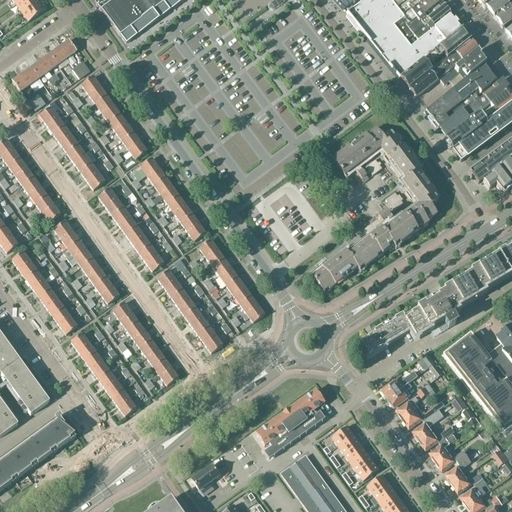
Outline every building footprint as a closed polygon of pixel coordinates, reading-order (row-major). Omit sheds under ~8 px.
[(22,15),(38,4),(35,0),(24,0),(15,6),(22,15)] [(97,7),(126,45),(155,24),(185,0),(112,0),(105,5),(103,3),(97,7)] [(273,11),(282,3),(279,0),(276,0),(269,6),(273,11)] [(333,0),(344,11),(359,0),(333,0)] [(436,50),(459,32),(461,30),(452,19),(450,17),(431,31),(429,33),(408,49),(401,40),(403,38),(394,27),(404,19),(397,9),(390,0),(365,0),(362,3),(347,14),(371,44),(372,45),(371,45),(399,80),(422,61),(427,57),(436,50)] [(424,27),(421,23),(420,22),(443,3),(440,0),(426,0),(404,18),(405,19),(404,19),(394,27),(403,38),(401,40),(408,49),(429,33),(424,27)] [(404,19),(405,19),(404,18),(426,0),(409,0),(397,9),(404,19)] [(492,0),(484,7),(494,19),(509,8),(503,0),(492,0)] [(38,4),(22,15),(28,24),(44,13),(38,4)] [(511,5),(494,20),(502,30),(511,22),(511,23),(511,22),(511,5)] [(433,13),(421,23),(424,27),(429,33),(431,31),(450,17),(445,9),(444,9),(442,6),(439,8),(433,13)] [(407,90),(441,63),(447,58),(447,59),(469,41),(468,40),(469,38),(467,35),(465,35),(464,34),(462,35),(459,32),(436,50),(427,57),(422,61),(399,80),(407,90)] [(441,63),(449,73),(478,50),(471,41),(448,60),(447,59),(447,58),(441,63)] [(66,61),(76,54),(68,43),(58,49),(66,61)] [(57,67),(66,61),(58,49),(49,56),(57,67)] [(480,57),(477,52),(440,83),(444,87),(448,83),(449,84),(459,76),(463,82),(483,66),(486,64),(485,63),(486,60),(484,58),(480,57)] [(48,74),(56,68),(57,67),(49,56),(40,63),(48,74)] [(31,70),(38,81),(44,76),(52,87),(55,84),(51,79),(48,74),(40,63),(31,70)] [(407,90),(416,100),(449,73),(441,63),(407,90)] [(82,65),(72,72),(75,76),(85,69),(82,65)] [(483,66),(463,82),(453,91),(462,103),(477,90),(481,94),(495,83),(496,82),(483,66)] [(79,81),(89,74),(85,69),(75,76),(79,81)] [(31,70),(21,76),(29,87),(38,81),(31,70)] [(21,76),(12,83),(20,94),(29,87),(21,76)] [(92,79),(81,87),(88,97),(99,89),(92,79)] [(438,129),(446,139),(476,116),(477,116),(478,115),(490,106),(509,91),(502,81),(482,96),(483,96),(478,100),(477,98),(448,121),(438,129)] [(88,97),(94,106),(106,98),(99,89),(88,97)] [(453,91),(425,113),(438,129),(448,121),(444,117),(462,103),(453,91)] [(511,95),(509,91),(490,106),(497,116),(511,104),(511,95)] [(37,97),(28,103),(32,108),(41,102),(37,97)] [(94,106),(101,116),(113,107),(106,98),(94,106)] [(41,102),(32,108),(35,113),(44,106),(41,102)] [(113,107),(101,116),(108,125),(119,117),(113,107)] [(511,107),(487,126),(452,153),(460,164),(474,153),(488,143),(493,139),(499,135),(511,124),(511,107)] [(55,115),(51,110),(39,118),(46,128),(58,119),(62,116),(59,112),(55,115)] [(476,116),(446,139),(443,142),(452,153),(487,126),(478,115),(477,116),(476,116)] [(108,125),(115,134),(126,126),(119,117),(108,125)] [(64,128),(58,119),(46,128),(52,137),(64,128)] [(126,126),(115,134),(121,144),(133,135),(126,126)] [(71,138),(64,128),(52,137),(59,146),(71,138)] [(418,172),(422,170),(396,136),(394,137),(390,132),(382,137),(376,129),(366,136),(365,135),(331,160),(345,181),(350,177),(347,174),(362,163),(364,166),(372,161),(369,157),(380,149),(385,157),(382,159),(387,166),(390,163),(396,171),(393,174),(407,193),(404,195),(410,202),(413,200),(418,207),(408,214),(406,211),(399,217),(401,220),(389,228),(390,229),(388,230),(387,227),(376,235),(370,227),(363,232),(366,237),(363,240),(365,244),(350,254),(348,251),(337,259),(335,257),(328,262),(329,265),(314,276),(312,273),(309,275),(324,295),(357,270),(359,273),(388,252),(389,254),(428,225),(427,223),(436,216),(430,208),(438,202),(433,196),(435,195),(418,172)] [(121,144),(128,153),(139,145),(133,135),(121,144)] [(59,146),(66,156),(78,147),(71,138),(59,146)] [(0,160),(1,160),(13,152),(6,142),(0,146),(0,160)] [(84,156),(92,151),(97,147),(94,143),(89,147),(82,152),(78,147),(66,156),(73,165),(84,156)] [(126,162),(132,158),(135,163),(146,154),(139,145),(128,153),(129,154),(124,158),(126,162)] [(511,152),(506,145),(499,150),(509,162),(511,159),(511,152)] [(499,150),(493,155),(502,167),(509,162),(499,150)] [(8,169),(19,161),(13,152),(1,160),(8,169)] [(493,155),(486,160),(495,172),(502,167),(493,155)] [(73,165),(77,171),(79,174),(91,166),(84,156),(73,165)] [(487,180),(481,184),(487,192),(495,187),(501,193),(511,184),(511,159),(509,162),(502,167),(495,172),(489,177),(489,178),(487,179),(487,180)] [(486,160),(479,165),(489,177),(495,172),(486,160)] [(8,169),(15,178),(26,170),(19,161),(8,169)] [(140,169),(147,179),(158,170),(151,161),(140,169)] [(374,162),(364,169),(366,172),(365,173),(367,176),(369,175),(371,178),(381,171),(379,168),(380,167),(378,164),(376,165),(374,162)] [(479,165),(469,173),(470,175),(478,186),(481,183),(489,177),(479,165)] [(98,175),(91,166),(79,174),(86,183),(98,175)] [(33,180),(26,170),(15,178),(22,188),(33,180)] [(147,179),(150,183),(153,188),(165,180),(158,170),(147,179)] [(86,183),(93,193),(105,185),(101,180),(104,177),(101,173),(98,175),(86,183)] [(363,185),(368,181),(361,173),(357,176),(363,185)] [(22,188),(27,195),(28,197),(40,189),(33,180),(22,188)] [(171,189),(165,180),(153,188),(160,197),(171,189)] [(28,197),(35,206),(46,198),(40,189),(28,197)] [(165,203),(167,206),(178,198),(171,189),(160,197),(152,203),(155,207),(163,201),(165,203)] [(98,200),(105,209),(116,201),(122,196),(118,191),(113,196),(109,191),(98,200)] [(396,198),(394,195),(384,202),(387,205),(385,207),(389,212),(391,211),(393,213),(403,206),(401,203),(403,202),(398,196),(396,198)] [(35,206),(40,212),(42,216),(53,207),(46,198),(35,206)] [(178,198),(167,206),(171,212),(167,216),(169,219),(174,216),(185,208),(178,198)] [(123,210),(116,201),(105,209),(111,218),(123,210)] [(39,224),(45,220),(49,225),(60,217),(53,207),(42,216),(36,220),(39,224)] [(192,217),(185,208),(174,216),(180,225),(192,217)] [(130,219),(123,210),(111,218),(118,228),(130,219)] [(379,214),(374,218),(381,227),(385,223),(387,225),(391,222),(385,215),(382,217),(379,214)] [(198,226),(192,217),(180,225),(187,234),(198,226)] [(137,229),(130,219),(118,228),(125,237),(137,229)] [(53,232),(60,241),(72,233),(65,224),(53,232)] [(205,236),(198,226),(187,234),(194,244),(205,236)] [(4,229),(0,231),(0,245),(11,238),(4,229)] [(143,238),(137,229),(125,237),(132,246),(143,238)] [(67,251),(78,243),(72,233),(60,241),(67,251)] [(0,245),(0,246),(7,256),(18,248),(11,238),(0,245)] [(150,247),(143,238),(132,246),(138,256),(150,247)] [(210,242),(198,251),(205,260),(217,252),(210,242)] [(66,260),(69,264),(74,260),(85,252),(78,243),(67,251),(71,256),(66,260)] [(48,253),(50,255),(55,251),(52,247),(46,251),(48,253)] [(157,257),(150,247),(138,256),(145,265),(157,257)] [(470,274),(471,276),(443,292),(444,294),(416,310),(418,312),(404,320),(402,316),(373,333),(374,334),(371,336),(372,337),(361,343),(369,358),(384,349),(383,347),(410,331),(415,340),(430,331),(429,329),(456,313),(455,311),(483,294),(482,292),(510,276),(509,274),(511,271),(511,263),(504,251),(496,255),(498,257),(470,274)] [(74,260),(69,264),(72,268),(77,264),(81,269),(92,261),(85,252),(74,260)] [(217,252),(205,260),(212,270),(224,261),(217,252)] [(29,264),(22,255),(11,263),(18,272),(29,264)] [(164,266),(157,257),(145,265),(152,275),(164,266)] [(98,271),(92,261),(81,269),(87,279),(98,271)] [(224,261),(212,270),(219,279),(230,271),(224,261)] [(36,274),(29,264),(18,272),(25,281),(36,274)] [(87,279),(89,281),(94,288),(105,280),(98,271),(87,279)] [(219,279),(223,284),(226,288),(237,280),(230,271),(219,279)] [(175,282),(168,273),(157,281),(164,291),(175,282)] [(43,283),(36,274),(25,281),(32,291),(43,283)] [(191,277),(186,281),(190,286),(195,282),(191,277)] [(94,288),(99,295),(101,297),(112,289),(105,280),(94,288)] [(226,288),(231,295),(232,298),(244,289),(237,280),(226,288)] [(182,292),(175,282),(164,291),(170,300),(182,292)] [(49,292),(43,283),(32,291),(39,300),(49,292)] [(101,297),(108,307),(119,299),(112,289),(101,297)] [(244,289),(232,298),(239,307),(250,299),(244,289)] [(49,292),(39,300),(45,309),(56,302),(49,292)] [(188,301),(182,292),(170,300),(177,309),(188,301)] [(250,299),(239,307),(246,316),(257,308),(250,299)] [(195,310),(188,301),(177,309),(184,319),(195,310)] [(56,302),(45,309),(52,319),(63,311),(56,302)] [(112,313),(119,323),(130,315),(124,305),(112,313)] [(257,308),(246,316),(242,319),(245,323),(249,321),(253,326),(264,317),(257,308)] [(191,328),(202,320),(195,310),(184,319),(191,328)] [(70,320),(63,311),(52,319),(59,328),(70,320)] [(137,324),(130,315),(119,323),(126,332),(137,324)] [(59,328),(66,338),(77,330),(72,324),(76,321),(73,318),(70,320),(59,328)] [(209,329),(202,320),(191,328),(197,337),(209,329)] [(126,332),(133,342),(144,333),(137,324),(126,332)] [(215,338),(209,329),(197,337),(204,347),(215,338)] [(472,335),(444,356),(478,400),(505,435),(511,429),(511,387),(511,386),(511,385),(511,329),(497,341),(502,347),(489,357),(472,335)] [(151,343),(144,333),(133,342),(139,351),(151,343)] [(0,376),(30,417),(49,404),(0,336),(0,376)] [(70,344),(77,354),(89,346),(94,342),(91,338),(86,342),(82,336),(70,344)] [(222,348),(215,338),(204,347),(211,356),(222,348)] [(139,351),(146,360),(157,352),(151,343),(139,351)] [(77,354),(81,358),(84,363),(95,355),(89,346),(77,354)] [(164,361),(157,352),(146,360),(153,370),(164,361)] [(84,363),(86,366),(91,372),(102,364),(95,355),(84,363)] [(428,356),(423,359),(429,369),(434,366),(428,356)] [(155,382),(159,379),(171,371),(164,361),(153,370),(157,375),(152,379),(155,382)] [(102,364),(91,372),(97,382),(109,374),(102,364)] [(430,370),(437,380),(442,376),(435,366),(430,370)] [(178,380),(171,371),(159,379),(166,389),(178,380)] [(404,382),(398,386),(395,381),(381,392),(382,393),(381,395),(384,398),(385,398),(387,400),(418,378),(415,373),(403,381),(404,382)] [(112,379),(109,374),(97,382),(104,391),(115,383),(120,379),(117,375),(112,379)] [(418,379),(418,378),(387,400),(390,404),(389,405),(391,408),(393,408),(393,409),(408,399),(404,394),(412,388),(410,385),(418,379)] [(104,391),(109,397),(111,400),(122,392),(115,383),(104,391)] [(417,395),(421,401),(428,396),(424,390),(417,395)] [(122,392),(111,400),(118,410),(129,401),(133,398),(130,394),(126,397),(122,392)] [(255,436),(264,449),(268,445),(274,454),(326,416),(320,407),(324,405),(315,392),(255,436)] [(451,404),(458,415),(467,409),(459,398),(451,404)] [(398,416),(402,422),(419,410),(415,405),(417,403),(415,399),(396,413),(398,416)] [(118,410),(125,419),(136,411),(129,401),(118,410)] [(0,439),(17,427),(0,402),(0,439)] [(420,412),(419,410),(402,422),(407,429),(407,428),(409,432),(422,422),(423,423),(441,411),(438,408),(435,407),(426,415),(425,414),(422,415),(420,412)] [(467,411),(462,415),(469,424),(474,420),(467,411)] [(413,437),(418,444),(432,434),(428,428),(443,417),(439,412),(424,423),(425,425),(412,434),(414,437),(413,437)] [(0,465),(0,492),(11,485),(10,484),(16,479),(17,480),(31,471),(30,469),(36,465),(37,466),(50,456),(49,455),(55,451),(56,452),(69,442),(69,441),(74,437),(67,431),(60,422),(62,421),(59,417),(54,421),(56,424),(0,465)] [(337,449),(353,437),(347,428),(331,440),(337,449)] [(437,440),(432,434),(418,444),(422,450),(423,449),(426,453),(438,444),(439,445),(452,435),(454,434),(451,429),(442,436),(437,440)] [(456,441),(452,435),(439,445),(440,447),(429,455),(431,458),(430,459),(435,465),(449,455),(444,449),(456,441)] [(337,449),(343,458),(359,446),(353,437),(337,449)] [(343,458),(350,466),(366,455),(359,446),(343,458)] [(453,460),(449,455),(435,465),(439,472),(440,471),(442,475),(455,466),(456,467),(467,459),(463,453),(453,460)] [(500,453),(491,459),(492,460),(496,459),(499,465),(498,468),(499,469),(507,462),(500,453)] [(356,475),(372,463),(366,455),(350,466),(356,475)] [(306,511),(343,511),(307,462),(305,459),(281,476),(306,511)] [(471,464),(467,459),(456,467),(457,469),(444,478),(447,482),(446,483),(449,487),(450,486),(451,487),(465,477),(461,471),(471,464)] [(372,463),(356,475),(362,484),(378,472),(372,463)] [(511,473),(511,469),(508,464),(502,468),(508,476),(511,473)] [(218,478),(211,468),(191,482),(198,493),(200,492),(204,498),(214,491),(209,484),(218,478)] [(469,483),(465,477),(451,487),(455,493),(456,493),(458,496),(471,486),(472,485),(473,487),(482,481),(479,476),(469,483)] [(366,489),(372,498),(388,486),(382,477),(366,489)] [(461,504),(465,510),(479,500),(485,496),(481,490),(487,487),(483,481),(474,488),(475,489),(459,500),(462,504),(461,504)] [(379,506),(395,495),(388,486),(372,498),(379,506)] [(382,511),(388,511),(401,503),(395,495),(379,506),(382,511)] [(482,511),(485,510),(485,511),(486,511),(499,503),(495,499),(490,502),(489,501),(483,505),(479,500),(465,510),(466,511),(482,511)] [(177,511),(176,510),(170,501),(166,504),(159,503),(153,505),(148,509),(147,511),(177,511)] [(401,503),(388,511),(407,511),(401,503)] [(498,511),(497,510),(501,507),(499,503),(486,511),(498,511)]
